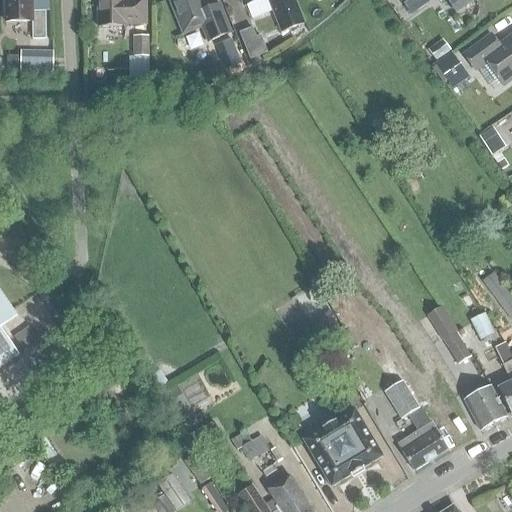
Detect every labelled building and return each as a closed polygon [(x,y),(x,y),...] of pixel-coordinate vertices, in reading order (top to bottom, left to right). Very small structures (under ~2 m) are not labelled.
[(5,0),(6,23),(32,22),(32,41),(46,40),(45,13),(32,13),(31,0),(5,0)] [(97,0),(98,27),(126,27),(126,25),(146,25),(145,0),(97,0)] [(220,5),(206,10),(202,0),(168,0),(183,35),(200,28),(207,45),(232,35),(220,5)] [(240,0),(244,7),(261,0),(268,0),(281,33),(304,24),(294,0),(277,0),(276,1),(275,0),(240,0)] [(400,0),(411,14),(429,0),(446,0),(452,7),(460,0),(465,0),(467,3),(470,0),(400,0)] [(253,29),(239,34),(250,62),(267,56),(260,38),(256,39),(253,29)] [(485,64),(501,86),(511,77),(511,35),(499,45),(491,33),(464,53),(476,71),(485,64)] [(148,37),(133,37),(133,57),(148,57),(148,37)] [(442,41),(428,52),(436,62),(450,51),(442,41)] [(21,73),(49,73),(49,52),(21,52),(21,73)] [(451,53),(435,64),(444,75),(459,64),(451,53)] [(237,57),(222,63),(225,71),(240,65),(237,57)] [(492,129),(479,137),(481,140),(485,146),(498,138),(492,129)] [(472,246),(464,254),(479,271),(487,264),(472,246)] [(511,297),(494,273),(485,280),(511,316),(511,297)] [(315,287),(295,298),(300,306),(319,295),(315,287)] [(0,367),(17,355),(0,329),(0,320),(12,312),(0,294),(0,367)] [(295,298),(284,305),(288,312),(300,306),(295,298)] [(485,314),(471,321),(480,340),(494,334),(485,314)] [(29,327),(13,338),(23,351),(36,342),(39,340),(29,327)] [(342,328),(324,339),(337,358),(354,348),(342,328)] [(442,341),(458,366),(470,358),(455,333),(442,341)] [(511,409),(511,355),(506,343),(494,350),(511,382),(501,388),(511,409)] [(382,352),(373,357),(387,379),(396,374),(382,352)] [(384,394),(401,422),(408,417),(419,410),(418,408),(403,383),(384,394)] [(483,390),(479,383),(471,388),(475,394),(466,399),(483,430),(508,417),(491,386),(483,390)] [(415,471),(449,449),(421,406),(418,408),(419,410),(408,417),(418,432),(398,445),(415,471)] [(305,439),(332,486),(351,475),(352,476),(365,468),(364,467),(383,456),(360,416),(355,409),(305,439)] [(191,419),(180,425),(186,436),(197,429),(191,419)] [(217,429),(191,443),(197,454),(223,440),(217,429)] [(262,436),(243,448),(251,461),(270,450),(262,436)] [(183,465),(198,488),(211,479),(195,456),(183,465)] [(0,495),(14,487),(0,464),(0,495)] [(172,476),(157,486),(164,496),(174,511),(176,511),(190,503),(172,476)] [(314,511),(291,476),(270,489),(284,511),(282,511),(314,511)] [(239,494),(250,511),(271,511),(254,484),(239,494)] [(156,511),(174,511),(164,496),(152,504),(156,511)]
